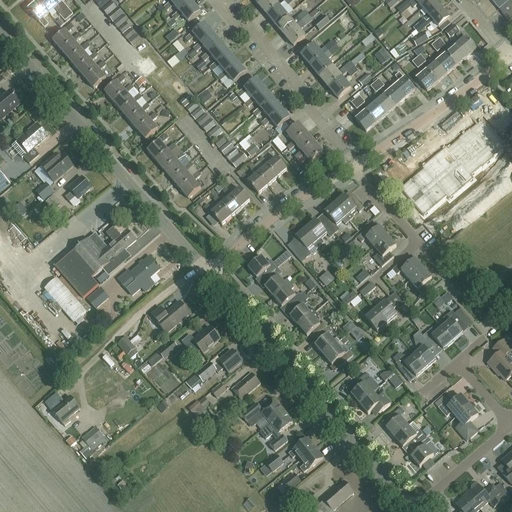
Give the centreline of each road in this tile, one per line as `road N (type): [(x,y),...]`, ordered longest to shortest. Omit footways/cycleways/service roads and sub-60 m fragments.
road 1 (unclassified): [(207,274),(0,33)]
road 2 (unclassified): [(412,510),(207,274)]
road 3 (residential): [(354,167),(266,45),(212,0)]
road 4 (residential): [(354,167),(511,54)]
road 5 (residential): [(207,274),(248,235),(354,167)]
road 6 (residential): [(378,277),(415,240),(354,167)]
road 7 (residential): [(412,510),(510,422)]
